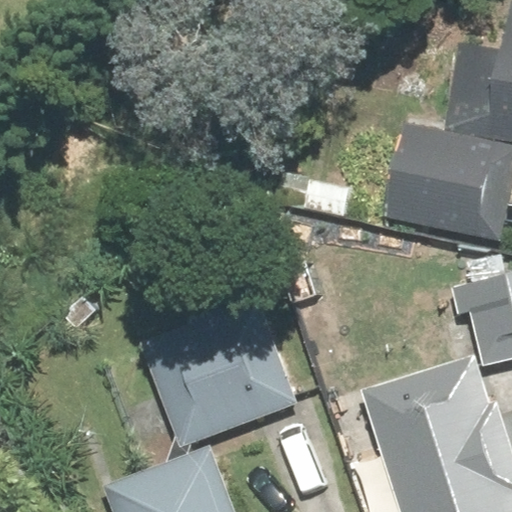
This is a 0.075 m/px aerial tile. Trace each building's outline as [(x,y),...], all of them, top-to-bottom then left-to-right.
[(511,52),(472,46),(458,132),(511,141),(511,52)] [(511,144),(419,126),(400,219),(511,241),(511,144)] [(360,189),(292,177),(286,207),(354,219),(360,189)] [(511,279),(465,289),(470,316),(485,313),(496,367),(511,363),(511,279)] [(155,345),(193,449),(311,406),(273,302),(155,345)] [(490,358),(378,394),(415,511),(511,511),(511,404),(506,406),(490,358)] [(249,511),(225,448),(118,488),(126,511),(249,511)]
